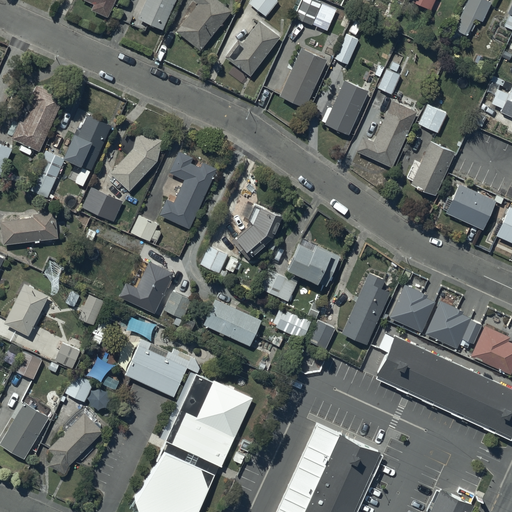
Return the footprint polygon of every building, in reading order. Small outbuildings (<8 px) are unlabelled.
[(114,0),(92,0),(93,0),(91,6),(108,14),(114,0)] [(173,0),(143,0),(137,15),(162,26),(173,0)] [(232,7),(223,0),(197,0),(198,1),(176,28),(200,48),(232,7)] [(248,0),(266,14),(276,0),(248,0)] [(299,0),(293,14),(311,22),(321,0),(299,0)] [(491,0),(490,0),(466,0),(454,26),(466,32),(475,15),(482,18),(491,0)] [(349,12),(341,8),(331,32),(338,35),(349,12)] [(238,36),(224,53),(250,73),(281,33),(260,17),(242,39),(238,36)] [(347,31),(334,55),(347,61),(359,37),(347,31)] [(327,55),(301,44),(279,92),(305,104),(327,55)] [(386,66),(377,85),(392,91),(400,72),(386,66)] [(324,119),(349,130),(369,87),(345,75),(324,119)] [(20,117),(11,136),(39,148),(64,94),(36,81),(29,97),(31,99),(22,118),(20,117)] [(511,82),(511,83),(500,109),(511,113),(511,82)] [(362,132),(355,148),(391,164),(417,108),(392,96),(373,138),(362,132)] [(427,102),(418,121),(438,130),(447,111),(427,102)] [(111,121),(78,107),(76,111),(85,115),(80,126),(74,124),(62,153),(92,166),(111,121)] [(109,170),(129,188),(157,158),(162,136),(136,130),(133,145),(109,170)] [(455,149),(430,137),(419,161),(415,159),(407,177),(412,179),(411,180),(436,191),(455,149)] [(0,171),(12,145),(0,139),(0,171)] [(64,156),(45,147),(28,186),(47,195),(64,156)] [(166,195),(158,211),(188,225),(217,165),(203,159),(200,164),(191,160),(193,155),(179,148),(169,169),(184,176),(174,198),(166,195)] [(459,180),(445,209),(482,226),(496,197),(459,180)] [(123,197),(91,184),(82,205),(113,218),(123,197)] [(252,217),(235,232),(251,250),(272,232),(282,209),(260,199),(252,217)] [(511,204),(509,203),(496,231),(511,239),(511,204)] [(0,217),(0,224),(2,241),(58,234),(55,208),(33,211),(33,214),(0,217)] [(159,220),(138,211),(130,230),(149,238),(150,236),(157,239),(161,231),(155,228),(159,220)] [(299,237),(287,263),(317,276),(316,278),(325,283),(340,252),(331,247),(331,246),(315,239),(313,244),(299,237)] [(227,250),(209,242),(200,262),(219,270),(227,250)] [(125,279),(119,293),(154,310),(173,270),(149,258),(136,284),(125,279)] [(267,266),(258,285),(288,298),(296,280),(267,266)] [(385,276),(368,268),(341,329),(367,340),(390,288),(381,284),(385,276)] [(24,280),(4,320),(28,332),(48,291),(24,280)] [(405,281),(389,314),(421,329),(435,299),(426,295),(427,291),(405,281)] [(192,296),(172,287),(164,307),(183,315),(192,296)] [(70,288),(65,300),(75,304),(80,293),(70,288)] [(104,296),(88,289),(78,314),(94,321),(104,296)] [(215,295),(203,321),(249,342),(261,316),(215,295)] [(439,297),(424,331),(457,345),(461,336),(472,341),(482,320),(460,310),(462,307),(439,297)] [(312,317),(283,305),(275,324),(291,330),(287,340),(299,345),(312,317)] [(485,321),(470,352),(510,371),(511,366),(511,338),(508,337),(510,333),(485,321)] [(511,385),(384,329),(365,372),(504,434),(509,436),(511,429),(511,385)] [(62,339),(54,357),(72,365),(80,348),(75,346),(79,339),(70,335),(67,341),(62,339)] [(172,349),(142,336),(126,371),(133,374),(173,392),(186,363),(198,368),(202,358),(174,345),(172,349)] [(13,368),(33,377),(42,356),(22,348),(13,368)] [(74,370),(64,389),(84,399),(93,379),(74,370)] [(154,511),(196,511),(252,395),(197,371),(162,448),(135,492),(139,508),(154,511)] [(90,402),(98,405),(106,403),(109,395),(107,387),(99,383),(92,386),(89,394),(90,402)] [(25,398),(0,438),(0,440),(23,455),(49,413),(25,398)] [(84,409),(48,445),(54,451),(48,462),(64,470),(68,462),(103,428),(84,409)] [(273,511),(354,511),(380,455),(313,425),(273,511)] [(465,511),(468,507),(436,491),(425,511),(465,511)]
